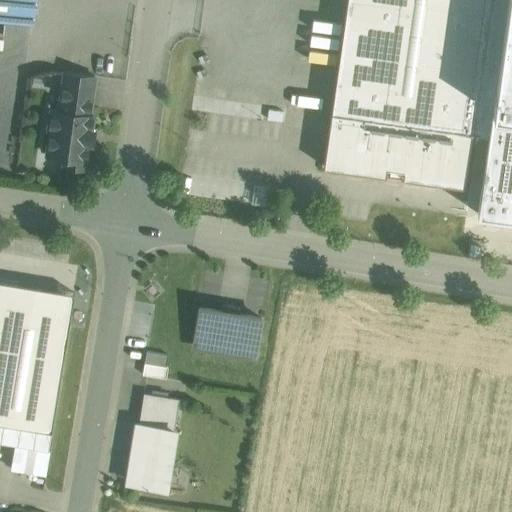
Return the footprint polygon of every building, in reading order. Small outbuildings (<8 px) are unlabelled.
[(36,0),(0,0),(0,16),(34,21),(36,0)] [(490,0),(346,0),(331,110),(472,130),(490,0)] [(511,0),(506,0),(478,212),(511,216),(511,0)] [(95,75),(65,71),(60,109),(52,108),(49,130),(50,131),(47,153),(65,156),(64,164),(86,167),(89,141),(92,142),(94,129),(91,128),(93,114),(89,114),(95,75)] [(282,110),(272,109),(271,118),(281,119),(282,110)] [(472,130),(331,110),(324,165),(386,174),(387,166),(391,167),(390,175),(399,176),(400,168),(404,169),(403,176),(464,185),(472,130)] [(75,292),(0,281),(0,442),(50,450),(75,292)] [(222,310),(199,306),(193,344),(255,354),(261,317),(238,313),(239,307),(223,304),(222,310)] [(168,354),(146,350),(144,362),(166,366),(168,354)] [(179,398),(144,392),(139,423),(174,429),(179,398)] [(174,429),(139,423),(129,481),(165,487),(174,429)]
